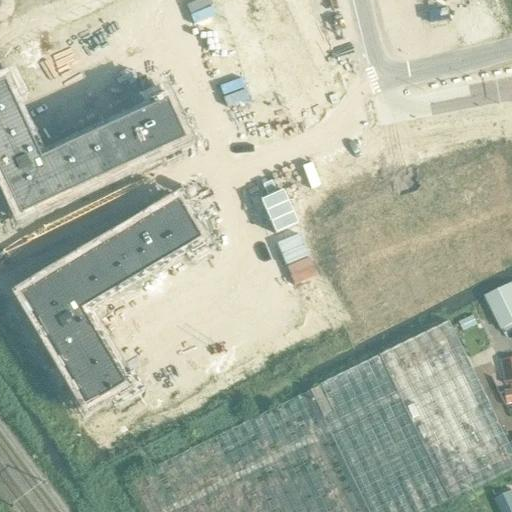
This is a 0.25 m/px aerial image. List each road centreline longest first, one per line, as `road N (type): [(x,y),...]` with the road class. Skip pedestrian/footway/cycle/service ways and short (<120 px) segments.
road 1 (residential): [(287,323),(239,201),(247,173)]
road 2 (residential): [(247,173),(390,112)]
road 3 (residential): [(390,112),(511,90)]
